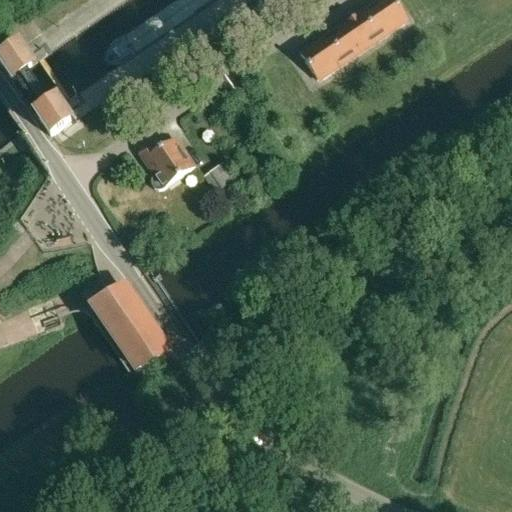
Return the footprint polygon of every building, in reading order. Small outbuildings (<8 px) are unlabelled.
[(392,0),(383,0),(300,56),(318,82),(407,22),(392,0)] [(21,45),(0,59),(0,68),(13,88),(39,70),(21,45)] [(58,100),(33,117),(50,142),(75,125),(58,100)] [(141,156),(156,177),(155,178),(154,179),(153,180),(152,181),(152,183),(152,184),(152,186),(152,187),(153,188),(154,189),(155,190),(156,191),(157,192),(159,192),(160,192),(162,192),(163,192),(165,191),(195,171),(175,142),(155,155),(151,150),(146,149),(142,151),(141,156)] [(277,178),(261,153),(253,158),(270,183),(277,178)] [(226,214),(246,200),(241,191),(243,190),(235,181),(227,186),(216,171),(204,179),(215,196),(220,204),(226,214)] [(174,353),(127,283),(88,309),(136,379),(174,353)]
